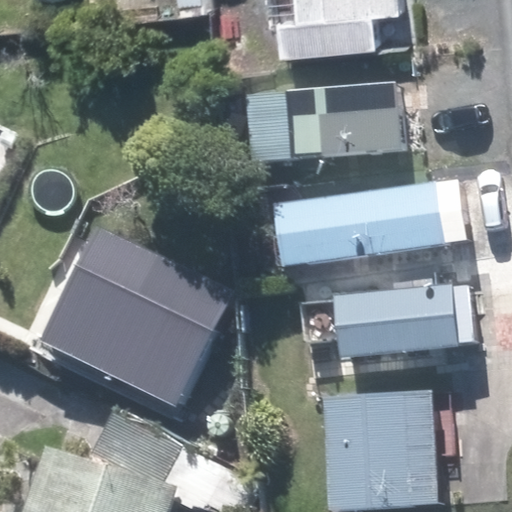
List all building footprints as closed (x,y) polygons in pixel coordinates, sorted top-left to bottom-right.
[(184,8),(183,0),(145,0),(147,13),(184,8)] [(232,0),(189,0),(190,23),(233,23),(232,0)] [(354,0),(289,0),(290,2),(307,1),(310,27),(357,22),(354,0)] [(378,70),(311,78),(316,112),(383,103),(378,70)] [(448,191),(285,216),(295,282),(457,258),(448,191)] [(466,294),(373,305),(380,369),(473,357),(466,294)] [(450,511),(444,401),(335,407),(341,511),(450,511)] [(165,444),(153,475),(39,435),(11,511),(154,511),(160,496),(185,505),(186,501),(215,511),(225,483),(188,452),(165,444)]
